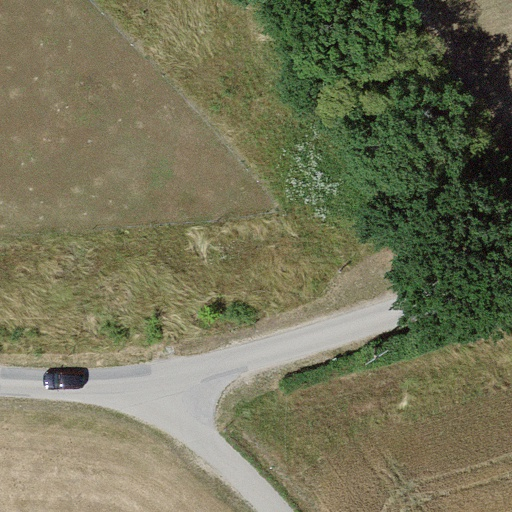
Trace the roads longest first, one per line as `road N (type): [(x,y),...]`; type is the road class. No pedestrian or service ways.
road 1 (residential): [(133,391),(311,341),(511,270)]
road 2 (residential): [(272,511),(133,391)]
road 3 (residential): [(0,380),(133,391)]
